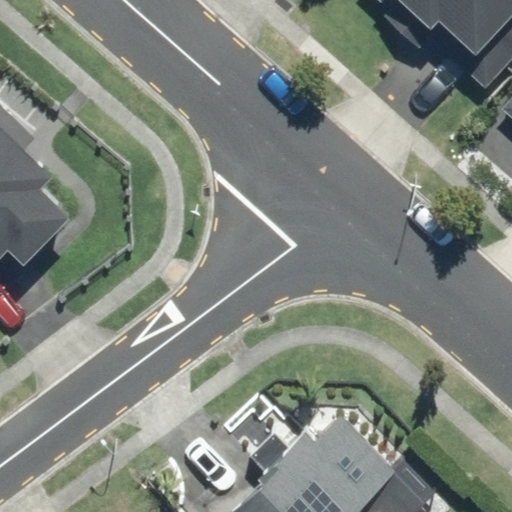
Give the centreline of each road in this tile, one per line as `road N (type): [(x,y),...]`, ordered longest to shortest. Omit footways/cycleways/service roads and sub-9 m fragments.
road 1 (residential): [(347,200),(0,469)]
road 2 (residential): [(130,0),(347,200)]
road 3 (residential): [(347,200),(511,347)]
